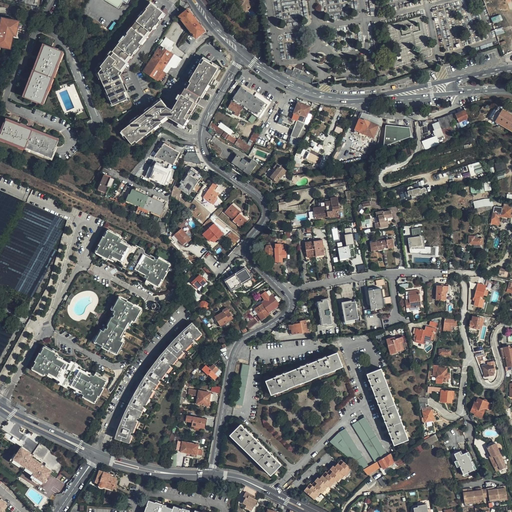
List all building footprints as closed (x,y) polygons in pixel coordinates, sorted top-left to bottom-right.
[(7,0),(37,8),(39,0),(7,0)] [(123,1),(121,0),(104,0),(119,9),(123,1)] [(252,4),(248,0),(234,0),(245,11),(252,4)] [(119,73),(165,14),(151,3),(131,27),(130,26),(123,35),(121,34),(119,34),(117,34),(116,35),(115,35),(114,36),(110,42),(109,44),(109,46),(109,48),(110,50),(111,51),(102,63),(101,62),(94,71),(99,81),(100,80),(112,107),(128,99),(125,93),(127,92),(119,73)] [(195,18),(188,9),(179,16),(189,28),(193,25),(190,21),(195,18)] [(500,15),(491,18),(493,23),(502,20),(500,15)] [(196,38),(205,31),(195,18),(190,21),(193,25),(189,28),(196,38)] [(1,19),(0,25),(1,25),(0,31),(0,44),(3,45),(2,47),(10,49),(10,46),(12,35),(15,36),(17,22),(15,21),(1,19)] [(419,38),(418,25),(405,27),(388,29),(390,41),(419,38)] [(494,30),(496,35),(504,33),(502,27),(494,30)] [(173,53),(169,50),(173,43),(166,38),(164,41),(162,39),(157,46),(160,48),(153,59),(165,66),(167,63),(173,53)] [(40,104),(62,52),(45,45),(23,97),(40,104)] [(181,59),(173,53),(167,63),(172,66),(173,67),(175,67),(176,66),(177,65),(181,59)] [(221,66),(202,56),(172,112),(167,109),(160,100),(120,132),(132,147),(168,119),(184,130),(221,66)] [(145,72),(153,59),(150,57),(142,70),(145,72)] [(92,118),(66,59),(60,61),(86,121),(92,118)] [(165,66),(153,59),(145,72),(159,82),(163,76),(165,77),(167,73),(163,70),(165,66)] [(298,79),(309,84),(311,79),(300,74),(301,71),(294,68),(293,70),(287,68),(284,72),(286,73),(298,79)] [(241,86),(230,101),(231,101),(228,108),(235,111),(234,114),(238,116),(243,107),(258,117),(267,104),(241,86)] [(310,107),(298,102),(293,116),(299,117),(300,114),(307,117),(310,107)] [(511,113),(499,106),(491,119),(511,131),(511,113)] [(470,123),(465,110),(455,114),(459,122),(461,127),(470,123)] [(454,112),(438,118),(443,129),(453,125),(459,122),(455,114),(454,112)] [(277,123),(295,130),(292,136),(299,139),(305,123),(297,120),(292,119),(280,114),(277,123)] [(378,126),(364,120),(364,121),(359,119),(354,132),(358,134),(359,132),(373,137),(378,126)] [(58,139),(5,120),(0,135),(0,137),(52,155),(58,139)] [(386,124),(383,150),(412,141),(410,127),(386,124)] [(457,138),(453,125),(443,129),(441,130),(443,135),(446,142),(457,138)] [(231,143),(232,144),(236,139),(220,127),(216,132),(221,136),(231,143)] [(372,140),(373,137),(359,132),(358,134),(372,140)] [(446,142),(443,135),(436,138),(438,144),(446,142)] [(291,136),(289,143),(299,147),(302,141),(291,136)] [(258,137),(255,143),(267,147),(268,142),(258,137)] [(249,146),(238,139),(234,144),(245,152),(249,146)] [(173,165),(180,153),(160,142),(157,147),(160,149),(154,157),(173,165)] [(183,159),(192,163),(201,162),(196,153),(196,152),(187,151),(183,159)] [(237,155),(231,163),(249,174),(257,163),(252,160),(250,163),(237,155)] [(493,164),(497,178),(511,173),(511,167),(510,160),(493,164)] [(156,165),(152,163),(146,177),(167,187),(174,170),(157,162),(156,165)] [(467,165),(470,176),(483,173),(480,162),(467,165)] [(272,178),(279,182),(288,169),(278,163),(274,168),(278,170),(272,178)] [(192,190),(201,177),(190,169),(185,174),(188,176),(182,183),(192,190)] [(104,175),(98,190),(114,196),(120,182),(104,175)] [(206,199),(213,204),(217,198),(216,197),(218,194),(213,191),(216,187),(211,183),(202,196),(206,199)] [(127,185),(122,193),(128,196),(126,201),(143,208),(160,216),(162,210),(161,210),(163,205),(156,202),(157,201),(148,197),(139,193),(138,195),(131,191),(133,188),(127,185)] [(483,185),(471,186),(472,193),(484,192),(483,185)] [(408,191),(404,192),(405,196),(411,194),(411,195),(422,193),(423,191),(424,191),(425,191),(425,190),(426,189),(425,188),(424,187),(423,187),(423,188),(422,188),(422,189),(419,188),(414,189),(408,191)] [(0,190),(0,241),(23,201),(0,190)] [(511,192),(501,195),(502,201),(511,199),(511,192)] [(339,206),(338,196),(331,197),(331,200),(325,201),(319,202),(320,206),(313,207),(315,218),(330,216),(330,217),(339,215),(338,209),(339,208),(339,206)] [(473,200),(474,208),(493,206),(492,198),(473,200)] [(28,203),(0,250),(0,282),(32,297),(59,250),(54,248),(63,230),(60,229),(66,219),(28,203)] [(231,203),(225,211),(234,218),(232,220),(240,227),(244,222),(241,220),(244,217),(239,213),(240,212),(231,203)] [(510,217),(511,209),(495,206),(492,218),(499,220),(500,215),(510,217)] [(374,223),(375,229),(380,227),(381,228),(389,226),(387,219),(392,218),(391,210),(383,212),(383,210),(375,212),(377,222),(374,223)] [(223,233),(214,223),(209,228),(203,234),(209,242),(211,239),(214,242),(223,233)] [(353,226),(344,228),(348,245),(356,244),(353,226)] [(424,246),(422,235),(421,236),(420,227),(411,229),(412,237),(408,238),(410,253),(414,253),(414,252),(420,252),(420,253),(431,254),(431,247),(424,246)] [(190,239),(181,228),(174,235),(183,246),(190,239)] [(108,230),(96,252),(159,288),(172,266),(108,230)] [(469,236),(469,244),(474,244),(481,245),(483,245),(483,237),(482,237),(482,239),(475,238),(475,236),(469,236)] [(370,251),(382,249),(393,246),(391,237),(380,240),(368,242),(370,251)] [(326,254),(323,239),(315,241),(317,256),(326,254)] [(317,256),(315,241),(305,242),(307,257),(317,256)] [(275,262),(282,261),(282,257),(286,257),(285,251),(282,251),(281,244),(275,245),(276,248),(272,248),(269,246),(266,246),(265,249),(265,254),(267,257),(271,256),(272,254),(275,254),(275,262)] [(339,258),(350,256),(354,255),(353,247),(349,248),(348,245),(337,247),(339,258)] [(506,278),(509,272),(501,268),(498,275),(506,278)] [(250,277),(245,269),(226,281),(231,290),(250,277)] [(195,280),(192,283),(197,289),(202,285),(204,287),(207,284),(200,275),(195,280)] [(482,307),(484,300),(482,299),(484,290),(485,285),(477,283),(474,297),(475,297),(473,305),(482,307)] [(436,300),(446,301),(446,292),(448,292),(448,286),(437,285),(436,300)] [(383,308),(380,288),(367,290),(370,310),(383,308)] [(408,290),(409,295),(409,299),(406,299),(407,307),(421,306),(419,294),(419,289),(408,290)] [(263,304),(269,313),(280,306),(272,294),(269,290),(265,293),(267,297),(261,302),(262,303),(263,304)] [(145,311),(120,297),(94,344),(119,358),(145,311)] [(318,324),(326,323),(326,325),(331,324),(327,300),(322,301),(322,302),(314,303),(318,324)] [(202,302),(200,304),(199,305),(199,307),(200,309),(201,310),(202,310),(204,311),(205,311),(206,310),(208,308),(208,307),(208,305),(208,304),(206,302),(204,302),(203,302),(202,302)] [(355,302),(343,304),(345,321),(358,319),(355,302)] [(263,304),(254,310),(258,315),(260,319),(263,322),(271,316),(269,313),(263,304)] [(214,316),(220,326),(233,318),(229,312),(225,314),(223,311),(214,316)] [(483,318),(472,316),(472,321),(470,321),(470,326),(481,328),(483,318)] [(248,329),(257,321),(254,317),(245,325),(248,329)] [(0,357),(18,326),(0,318),(0,357)] [(455,326),(456,320),(445,318),(444,325),(443,330),(451,331),(451,326),(455,326)] [(308,332),(305,320),(299,321),(300,323),(288,325),(289,330),(291,330),(292,335),(308,332)] [(200,332),(191,322),(186,327),(172,340),(159,355),(152,363),(145,372),(135,389),(129,399),(124,410),(120,419),(116,430),(114,438),(127,443),(128,437),(131,430),(134,421),(138,413),(143,403),(147,396),(153,387),(164,371),(170,363),(177,354),(186,346),(200,332)] [(414,328),(413,332),(415,332),(415,335),(417,335),(415,342),(424,344),(425,340),(430,341),(430,340),(432,339),(435,329),(425,326),(424,330),(414,328)] [(386,338),(390,353),(396,352),(396,351),(401,349),(399,342),(401,342),(403,341),(402,337),(399,338),(396,339),(395,336),(386,338)] [(111,381),(43,344),(30,369),(97,405),(111,381)] [(503,367),(507,366),(507,367),(508,370),(508,371),(510,371),(510,373),(511,374),(511,373),(511,347),(508,348),(508,347),(504,347),(500,348),(500,349),(502,357),(503,367)] [(266,381),(271,394),(278,391),(278,392),(288,388),(301,382),(302,383),(312,379),(312,378),(325,373),(326,373),(335,369),(342,366),(337,353),(328,356),(327,354),(324,357),(319,358),(320,359),(309,364),(308,362),(304,365),(300,366),(300,367),(285,373),(284,372),(281,374),(276,375),(277,376),(266,381)] [(482,367),(485,377),(494,375),(493,373),(495,373),(494,370),(494,368),(495,367),(494,362),(488,363),(488,365),(482,367)] [(221,372),(213,364),(209,368),(206,365),(202,369),(208,374),(214,379),(221,372)] [(249,365),(241,364),(235,404),(242,405),(249,365)] [(447,373),(447,368),(438,367),(437,371),(436,371),(435,377),(442,378),(442,380),(445,381),(446,379),(448,379),(449,378),(450,375),(448,373),(447,373)] [(408,440),(381,369),(366,373),(368,380),(367,380),(370,383),(370,387),(371,387),(375,397),(374,398),(377,400),(377,405),(378,405),(382,415),(381,415),(384,418),(383,423),(385,422),(389,432),(387,433),(391,436),(390,440),(391,439),(394,445),(408,440)] [(485,397),(487,389),(486,389),(484,389),(483,388),(482,388),(479,395),(485,397)] [(210,393),(194,390),(189,389),(188,394),(193,395),(197,396),(196,403),(208,405),(210,393)] [(440,402),(451,403),(451,399),(453,399),(454,391),(441,390),(440,402)] [(481,417),(485,408),(488,409),(490,403),(477,398),(475,403),(473,403),(470,411),(474,413),(473,415),(481,417)] [(432,409),(422,411),(425,423),(434,420),(432,409)] [(205,419),(186,415),(185,420),(191,421),(192,422),(191,428),(194,428),(194,429),(200,431),(201,429),(203,430),(205,419)] [(351,424),(374,462),(375,462),(377,460),(382,457),(387,455),(364,417),(351,424)] [(270,475),(280,464),(276,460),(277,459),(274,457),(272,454),(271,455),(263,447),(264,446),(260,443),(258,440),(257,441),(249,433),(250,432),(247,431),(245,427),(244,428),(240,424),(229,435),(270,475)] [(333,445),(363,469),(368,466),(345,428),(337,432),(329,442),(333,445)] [(437,437),(435,433),(423,440),(419,443),(422,447),(437,437)] [(198,444),(182,441),(177,440),(176,449),(180,450),(180,451),(196,455),(198,444)] [(486,447),(485,447),(487,452),(490,457),(488,458),(492,467),(497,465),(498,469),(504,467),(494,444),(493,444),(486,447)] [(50,486),(52,483),(50,482),(55,476),(56,474),(54,472),(45,466),(46,465),(48,463),(39,457),(38,458),(37,457),(26,450),(21,457),(20,456),(16,461),(30,470),(27,474),(36,479),(36,483),(40,486),(44,485),(44,484),(45,483),(48,485),(50,486)] [(459,466),(463,474),(473,469),(471,466),(473,465),(470,460),(468,455),(467,455),(465,452),(460,454),(458,451),(453,453),(456,459),(459,466)] [(387,455),(382,457),(377,460),(375,462),(378,467),(381,466),(382,469),(387,466),(394,461),(394,460),(389,453),(387,455)] [(405,454),(401,457),(394,461),(398,466),(405,462),(403,459),(406,457),(405,454)] [(336,480),(342,474),(343,475),(349,467),(339,459),(333,466),(332,465),(326,472),(324,471),(318,478),(316,476),(310,484),(309,483),(303,489),(313,497),(319,491),(320,492),(326,485),(327,486),(334,479),(336,480)] [(378,467),(375,462),(374,462),(368,466),(363,469),(367,474),(378,467)] [(94,483),(98,484),(98,485),(98,486),(98,487),(99,488),(100,488),(102,488),(103,487),(103,486),(112,489),(116,477),(102,472),(98,470),(94,483)] [(257,492),(247,487),(244,485),(242,490),(245,491),(242,496),(244,497),(241,502),(252,508),(255,502),(253,501),(257,492)] [(488,496),(489,498),(498,497),(498,498),(506,496),(505,487),(501,487),(500,485),(496,486),(496,488),(491,489),(491,486),(487,487),(487,488),(488,496)] [(462,492),(464,502),(473,500),(478,500),(482,499),(482,497),(486,496),(485,488),(481,489),(481,487),(477,487),(477,490),(475,490),(471,490),(471,488),(467,488),(467,491),(462,492)] [(173,505),(172,508),(164,505),(165,504),(155,500),(154,502),(148,500),(143,511),(213,511),(209,511),(208,511),(205,511),(201,510),(201,511),(194,509),(193,511),(188,510),(188,509),(181,507),(181,508),(173,505)]
